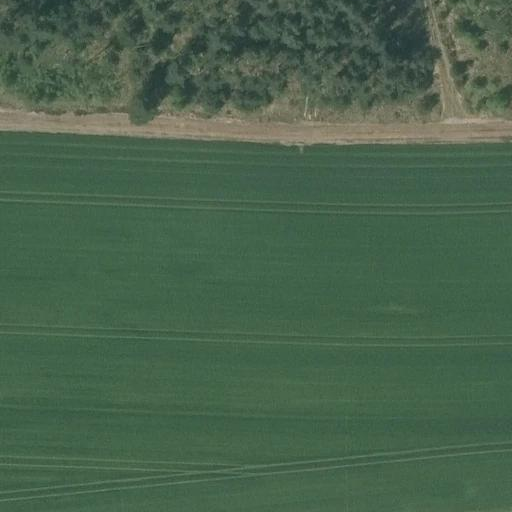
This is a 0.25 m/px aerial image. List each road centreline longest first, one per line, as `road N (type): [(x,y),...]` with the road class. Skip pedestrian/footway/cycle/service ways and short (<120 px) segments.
road 1 (track): [(447,135),(0,112)]
road 2 (track): [(425,0),(449,80),(447,135)]
